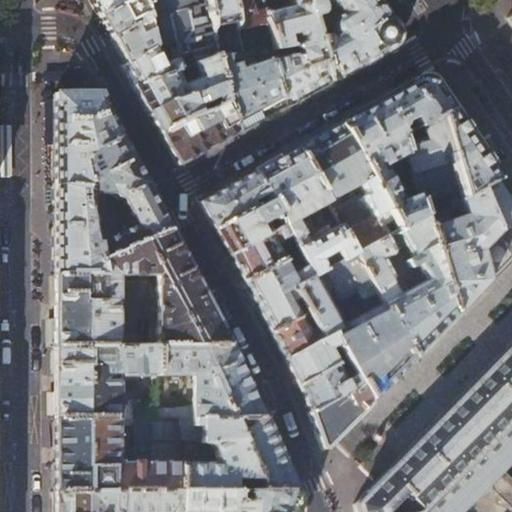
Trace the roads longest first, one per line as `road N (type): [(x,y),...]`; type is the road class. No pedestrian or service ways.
road 1 (residential): [(22,511),(22,28)]
road 2 (residential): [(169,191),(324,499)]
road 3 (residential): [(454,31),(169,191)]
road 4 (residential): [(169,191),(79,32),(22,28)]
